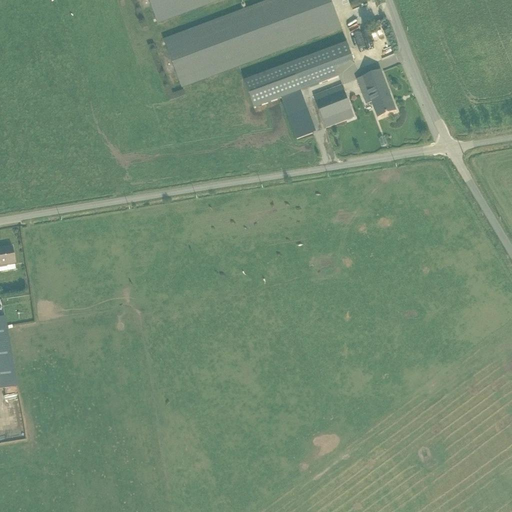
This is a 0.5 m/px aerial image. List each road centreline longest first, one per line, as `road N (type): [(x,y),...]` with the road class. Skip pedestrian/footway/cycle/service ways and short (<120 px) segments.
road 1 (unclassified): [(0,221),(450,148)]
road 2 (unclassified): [(389,0),(450,148)]
road 3 (unclassified): [(511,252),(450,148)]
